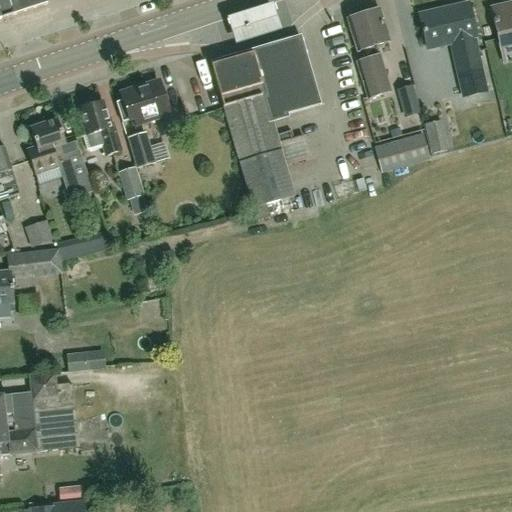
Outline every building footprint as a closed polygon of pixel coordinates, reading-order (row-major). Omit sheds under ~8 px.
[(0,0),(0,20),(46,5),(44,0),(0,0)] [(272,5),(226,19),(235,46),(280,31),(272,5)] [(487,93),(482,69),(474,38),(476,37),(468,5),(422,16),(425,31),(424,32),(428,49),(451,43),(463,99),(487,93)] [(511,7),(493,12),(499,39),(502,50),(511,47),(511,7)] [(359,53),(363,51),(365,60),(356,63),(368,100),(391,93),(380,56),(378,57),(375,47),(388,43),(378,10),(348,19),(359,53)] [(301,40),(271,49),(289,113),(320,105),(301,40)] [(296,146),(291,131),(276,136),(271,119),(289,113),(271,49),(249,55),(267,117),(230,129),(254,210),(294,198),(280,151),(296,146)] [(211,65),(230,129),(267,117),(249,55),(211,65)] [(136,126),(170,116),(158,81),(120,94),(122,100),(115,103),(122,124),(134,120),(136,126)] [(399,90),(404,104),(408,118),(422,114),(413,86),(399,90)] [(437,91),(437,106),(451,106),(452,91),(437,91)] [(90,153),(102,149),(105,157),(121,152),(112,123),(108,125),(102,103),(78,110),(86,136),(82,138),(86,151),(90,153)] [(31,127),(32,129),(30,130),(37,148),(28,152),(36,176),(59,167),(70,199),(93,191),(74,136),(64,140),(57,121),(41,126),(40,124),(31,127)] [(137,168),(136,168),(137,171),(156,165),(155,164),(150,148),(146,134),(128,139),(137,168)] [(381,175),(430,161),(422,135),(374,148),(381,175)] [(0,202),(20,196),(5,147),(0,148),(0,202)] [(313,155),(287,162),(289,172),(315,166),(313,155)] [(137,171),(136,168),(117,173),(126,202),(144,196),(137,171)] [(6,203),(10,216),(24,212),(20,199),(6,203)] [(59,250),(60,262),(110,248),(106,232),(57,244),(59,250)] [(62,275),(60,262),(59,250),(30,253),(33,278),(62,275)] [(71,270),(72,281),(89,279),(88,268),(71,270)] [(0,304),(14,303),(11,271),(0,272),(0,304)] [(0,467),(0,454),(77,446),(71,384),(56,385),(54,373),(29,375),(31,393),(4,396),(3,394),(0,394),(0,470),(0,471),(0,467)] [(90,511),(90,501),(86,501),(84,487),(61,490),(62,503),(52,505),(52,507),(18,510),(18,511),(90,511)]
